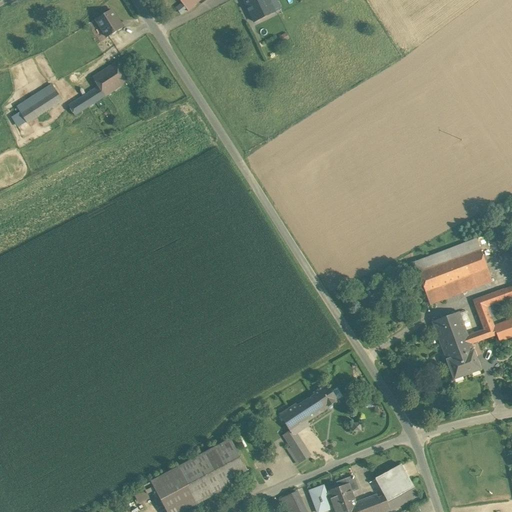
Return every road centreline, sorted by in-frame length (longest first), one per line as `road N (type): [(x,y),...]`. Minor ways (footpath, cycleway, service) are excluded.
road 1 (unclassified): [(411,434),(135,0)]
road 2 (unclassified): [(411,434),(233,511)]
